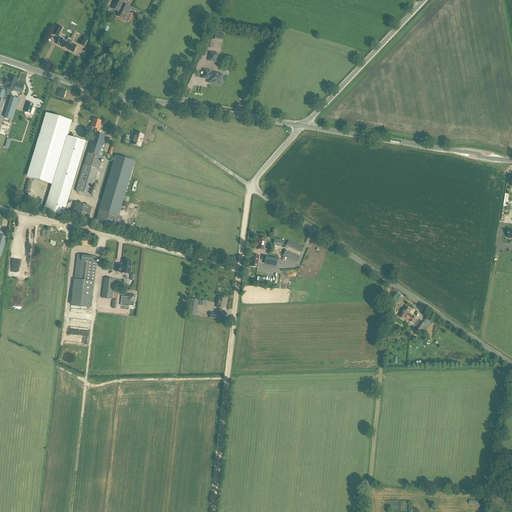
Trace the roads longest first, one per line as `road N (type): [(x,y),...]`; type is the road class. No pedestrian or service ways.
road 1 (unclassified): [(511,366),(249,186)]
road 2 (track): [(238,270),(0,207)]
road 3 (tertiary): [(511,161),(302,126)]
road 4 (track): [(224,379),(91,385),(91,313)]
road 5 (track): [(227,379),(249,186)]
road 6 (tertiary): [(302,126),(123,96)]
road 7 (unclassified): [(302,126),(424,0)]
road 8 (unclassified): [(249,186),(123,96)]
road 9 (track): [(85,379),(70,511)]
road 10 (track): [(212,511),(227,379)]
road 11 (tertiary): [(123,96),(0,58)]
